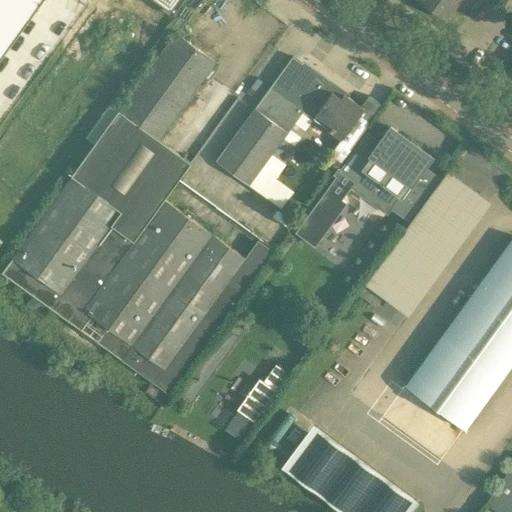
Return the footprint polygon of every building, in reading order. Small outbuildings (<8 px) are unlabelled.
[(0,0),(0,51),(37,0),(0,0)] [(151,0),(165,10),(172,0),(151,0)] [(463,9),(451,0),(415,0),(445,21),(453,11),(458,15),(463,9)] [(451,0),(463,9),(469,0),(451,0)] [(0,273),(0,276),(173,388),(266,245),(255,237),(245,253),(161,199),(187,158),(160,140),(213,58),(170,30),(118,110),(110,105),(0,273)] [(369,95),(360,107),(293,57),(216,161),(248,185),(281,209),(293,192),(275,179),(303,139),(300,137),(314,118),(341,138),(331,152),(343,160),(346,155),(350,158),(368,133),(364,130),(382,104),(369,95)] [(429,157),(390,128),(380,141),(369,132),(368,133),(350,158),(343,168),(355,177),(362,167),(401,196),(395,205),(405,212),(424,185),(414,178),(429,157)] [(409,315),(487,197),(442,167),(364,285),(409,315)] [(465,430),(511,365),(511,238),(405,385),(465,430)] [(271,360),(223,426),(237,437),(286,371),(271,360)] [(275,466),(340,511),(405,511),(416,498),(307,422),(275,466)] [(511,511),(511,490),(500,482),(485,504),(496,511),(511,511)]
